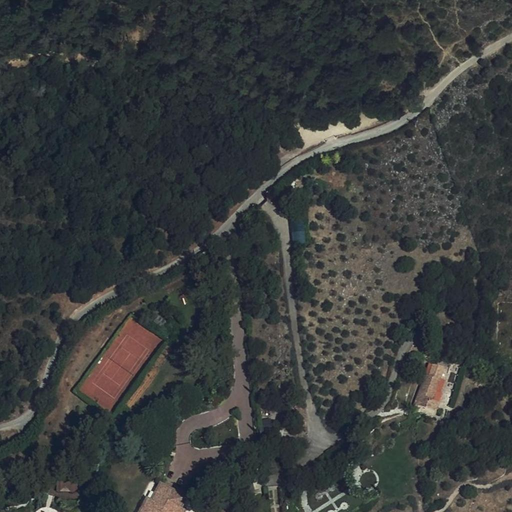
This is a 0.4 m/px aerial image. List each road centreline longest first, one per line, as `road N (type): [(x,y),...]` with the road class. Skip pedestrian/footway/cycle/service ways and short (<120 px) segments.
road 1 (unclassified): [(0,428),(31,410),(59,336),(79,311),(207,240),(304,156),(411,115),(462,66),(511,37)]
road 2 (track): [(0,73),(17,61),(93,63),(128,45),(177,0)]
